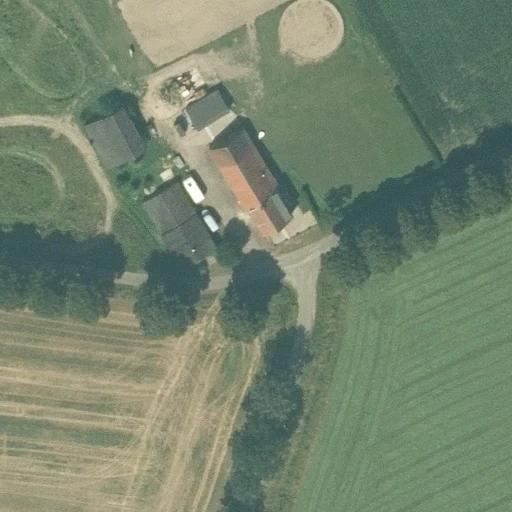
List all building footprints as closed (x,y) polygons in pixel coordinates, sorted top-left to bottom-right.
[(198,127),(231,108),(218,86),(185,105),(198,127)] [(85,123),(108,167),(146,146),(123,103),(85,123)] [(293,213),(277,187),(281,186),(246,125),(211,146),(244,205),(248,204),(264,230),(293,213)] [(172,249),(183,267),(205,253),(217,246),(213,238),(178,179),(142,200),(172,249)] [(217,246),(205,253),(211,262),(223,255),(217,246)]
